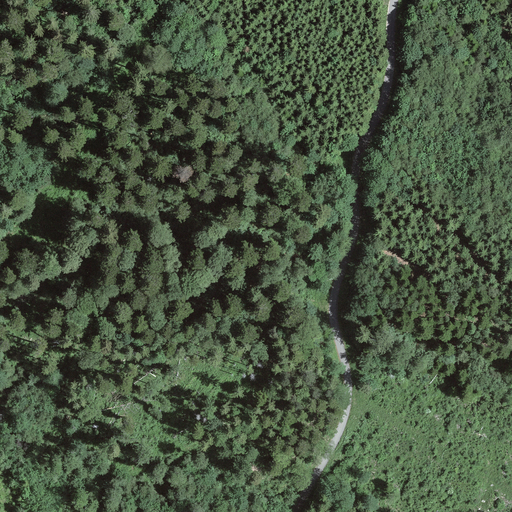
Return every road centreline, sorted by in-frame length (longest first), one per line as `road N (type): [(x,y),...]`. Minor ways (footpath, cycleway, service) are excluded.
road 1 (track): [(396,0),(390,65),(360,151),(354,239),(334,296),(348,405),(297,511)]
road 2 (track): [(0,273),(162,23),(168,0)]
